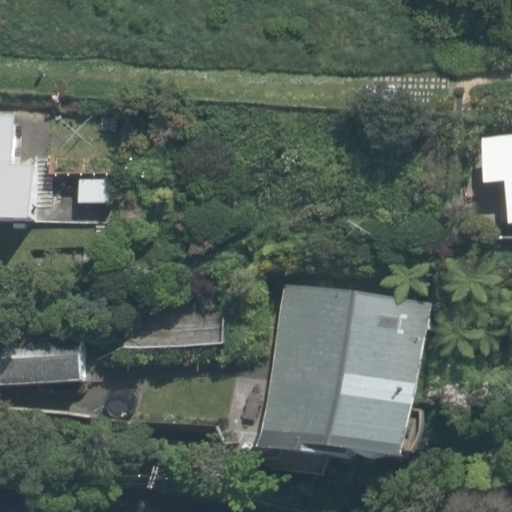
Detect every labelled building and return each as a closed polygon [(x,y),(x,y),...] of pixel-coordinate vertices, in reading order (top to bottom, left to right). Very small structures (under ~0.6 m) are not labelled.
[(400,116),(401,90),(373,89),(372,115),(400,116)] [(0,229),(43,229),(44,171),(21,171),(21,122),(0,121),(0,229)] [(511,141),(489,143),(492,190),(511,188),(511,141)] [(85,209),(117,208),(117,183),(84,184),(85,209)] [(268,456),(356,469),(356,465),(362,466),(363,459),(415,467),(438,308),(292,287),(269,451),(268,456)] [(0,342),(0,355),(1,388),(89,384),(87,338),(0,342)]
